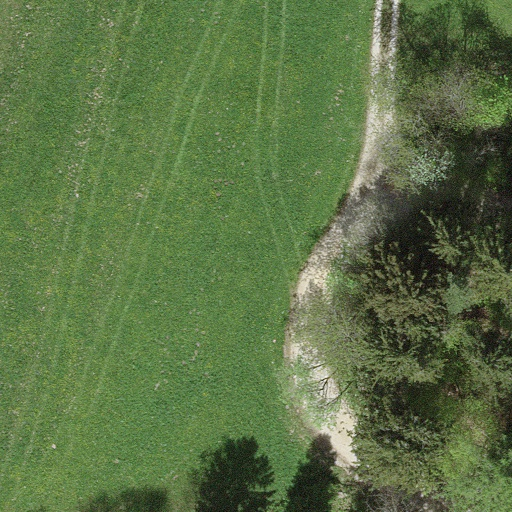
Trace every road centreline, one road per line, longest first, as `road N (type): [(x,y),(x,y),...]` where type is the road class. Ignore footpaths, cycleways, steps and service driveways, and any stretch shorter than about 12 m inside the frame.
road 1 (track): [(362,187),(305,333),(336,435),(447,511)]
road 2 (track): [(397,0),(378,149),(362,187),(511,216)]
